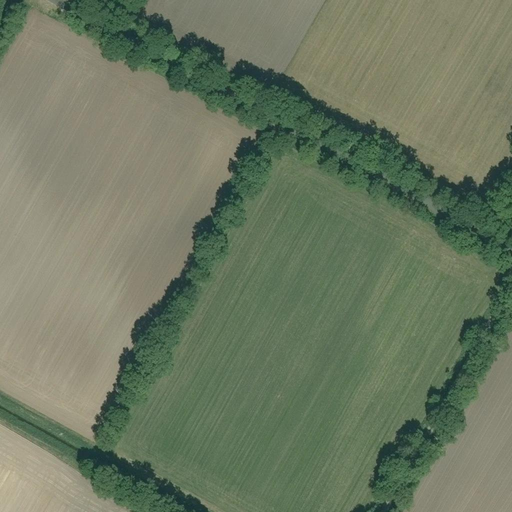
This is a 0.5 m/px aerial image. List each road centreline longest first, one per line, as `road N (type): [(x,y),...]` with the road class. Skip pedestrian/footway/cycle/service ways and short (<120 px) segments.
road 1 (unclassified): [(51,0),(511,249)]
road 2 (unclassified): [(385,511),(511,291)]
